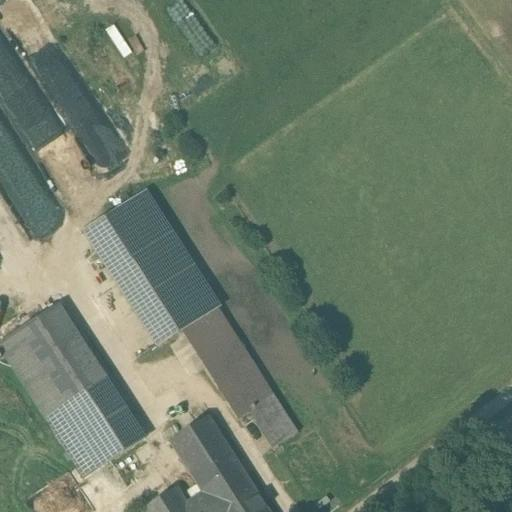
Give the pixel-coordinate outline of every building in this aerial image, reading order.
[(70,120),(106,182),(126,170),(91,109),(70,120)] [(221,302),(150,189),(82,233),(153,345),(180,328),(218,304),(221,302)] [(146,434),(57,299),(0,336),(0,350),(83,476),(146,434)] [(271,446),(298,430),(218,304),(180,328),(237,417),(248,410),(271,446)] [(274,511),(207,408),(165,434),(199,488),(185,497),(174,479),(136,503),(142,511),(274,511)]
